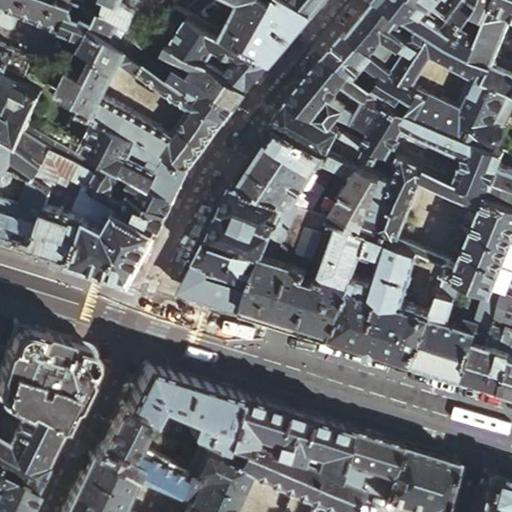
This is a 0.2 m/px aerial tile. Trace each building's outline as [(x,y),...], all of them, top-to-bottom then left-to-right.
[(24,0),(0,0),(0,28),(5,31),(7,31),(8,31),(9,30),(11,28),(12,26),(12,25),(16,14),(52,34),(49,40),(71,52),(74,46),(78,48),(80,44),(70,39),(74,30),(59,20),(24,0)] [(24,0),(59,20),(69,0),(77,0),(81,2),(82,0),(24,0)] [(82,0),(81,2),(85,4),(93,9),(97,12),(103,0),(82,0)] [(226,0),(209,30),(270,58),(290,32),(308,8),(310,6),(297,0),(226,0)] [(398,25),(406,9),(386,0),(371,0),(365,9),(348,30),(416,71),(405,92),(409,94),(493,141),(511,104),(511,86),(508,84),(480,70),(488,54),(482,51),(484,47),(471,41),(421,17),(413,33),(398,25)] [(386,0),(406,9),(421,17),(471,41),(479,22),(441,0),(386,0)] [(441,0),(479,22),(487,6),(478,0),(441,0)] [(511,0),(489,0),(487,6),(479,22),(471,41),(484,47),(482,51),(488,54),(495,41),(510,9),(511,9),(511,0)] [(80,44),(85,32),(93,17),(90,15),(93,9),(85,4),(74,30),(70,39),(80,44)] [(148,26),(249,85),(257,74),(270,58),(209,30),(177,14),(171,25),(153,16),(148,26)] [(93,17),(85,32),(116,49),(123,34),(93,17)] [(174,63),(238,100),(243,93),(249,85),(148,26),(138,43),(159,54),(174,63)] [(327,51),(399,89),(405,92),(416,71),(348,30),(345,29),(339,37),(327,51)] [(59,87),(68,92),(82,99),(79,106),(100,117),(191,164),(196,158),(228,113),(197,96),(186,90),(166,78),(151,69),(116,49),(85,32),(80,44),(78,48),(77,49),(94,57),(91,63),(84,79),(67,70),(59,87)] [(0,36),(0,58),(26,71),(34,54),(0,36)] [(338,113),(346,117),(350,109),(356,98),(339,89),(345,76),(373,91),(367,103),(362,113),(381,123),(399,89),(327,51),(311,69),(296,87),(328,107),(338,113)] [(511,60),(510,65),(488,54),(480,70),(508,84),(511,75),(511,60)] [(75,55),(67,70),(84,79),(91,63),(75,55)] [(197,96),(228,113),(233,106),(238,100),(174,63),(166,78),(186,90),(190,83),(201,90),(197,96)] [(0,65),(0,134),(16,144),(26,123),(42,87),(0,65)] [(345,76),(339,89),(356,98),(367,103),(373,91),(345,76)] [(68,92),(59,87),(56,94),(65,99),(68,92)] [(328,107),(296,87),(293,92),(292,93),(289,96),(323,117),(332,122),(341,126),(346,117),(338,113),(328,107)] [(450,173),(511,199),(511,164),(498,158),(503,146),(493,141),(409,94),(405,92),(399,89),(381,123),(377,131),(367,127),(362,136),(358,145),(377,156),(384,143),(399,114),(463,144),(450,173)] [(332,122),(323,117),(289,96),(278,109),(271,119),(275,121),(323,144),(325,145),(332,130),(358,145),(362,136),(341,126),(332,122)] [(367,103),(356,98),(350,109),(362,113),(367,103)] [(191,164),(100,117),(87,144),(106,154),(178,191),(181,184),(191,164)] [(260,145),(237,181),(281,195),(310,204),(338,154),(325,145),(323,144),(275,121),(260,145)] [(85,212),(74,254),(108,265),(133,272),(152,234),(158,231),(161,225),(87,187),(95,169),(91,168),(85,165),(87,159),(26,123),(16,144),(40,159),(47,145),(73,158),(74,157),(79,159),(72,175),(85,182),(82,188),(80,188),(75,199),(82,203),(80,210),(85,212)] [(0,163),(31,179),(40,159),(16,144),(0,134),(0,163)] [(443,257),(440,266),(446,269),(454,272),(468,277),(477,281),(489,286),(511,227),(511,199),(450,173),(384,143),(377,156),(391,164),(386,174),(377,170),(378,168),(359,161),(351,162),(350,163),(335,191),(336,194),(338,196),(331,211),(366,222),(396,232),(419,175),(479,201),(457,258),(444,253),(443,257)] [(44,245),(74,254),(85,212),(80,210),(82,203),(75,199),(80,188),(82,188),(85,182),(72,175),(79,159),(74,157),(73,158),(47,145),(40,159),(31,179),(50,190),(33,241),(44,245)] [(174,198),(178,191),(106,154),(98,171),(169,208),(174,198)] [(94,162),(87,159),(85,165),(91,168),(94,162)] [(0,231),(9,234),(33,241),(50,190),(31,179),(0,163),(0,231)] [(87,187),(161,225),(165,216),(169,208),(98,171),(95,169),(87,187)] [(224,201),(209,233),(259,250),(265,231),(269,233),(281,195),(237,181),(233,180),(231,186),(224,201)] [(259,250),(241,306),(291,322),(331,334),(350,273),(356,255),(366,222),(331,211),(310,204),(281,195),(269,233),(265,231),(259,250)] [(350,273),(331,334),(374,347),(412,359),(426,312),(428,306),(399,297),(411,257),(440,266),(443,257),(394,237),(396,232),(366,222),(356,255),(373,261),(369,278),(350,273)] [(511,227),(489,286),(502,291),(511,295),(511,227)] [(259,250),(209,233),(198,253),(183,281),(186,289),(213,298),(241,306),(259,250)] [(426,312),(412,359),(443,369),(461,374),(489,286),(477,281),(466,317),(464,324),(447,319),(431,314),(438,291),(441,287),(446,269),(440,266),(428,306),(426,312)] [(468,277),(454,272),(450,281),(465,286),(468,277)] [(489,286),(461,374),(480,380),(499,386),(511,343),(511,326),(492,318),(502,291),(489,286)] [(511,326),(511,343),(499,386),(511,390),(511,295),(502,291),(492,318),(511,326)] [(464,324),(466,317),(449,311),(447,319),(464,324)] [(25,406),(57,423),(92,355),(84,340),(51,330),(12,318),(0,358),(0,393),(1,394),(25,406)] [(223,433),(237,388),(193,375),(143,360),(125,396),(123,401),(148,413),(151,408),(155,400),(188,410),(186,420),(185,422),(186,424),(186,425),(186,426),(188,428),(189,429),(209,434),(208,438),(217,441),(215,446),(232,453),(237,438),(223,433)] [(327,470),(343,421),(299,408),(237,388),(223,433),(237,438),(285,455),(290,440),(306,445),(301,461),(327,470)] [(148,413),(123,401),(120,400),(106,428),(102,436),(131,449),(132,447),(148,413)] [(0,420),(0,438),(44,466),(53,448),(56,442),(50,438),(57,423),(25,406),(16,421),(4,414),(0,420)] [(377,497),(378,494),(396,437),(372,430),(343,421),(327,470),(352,479),(349,489),(377,497)] [(94,453),(93,454),(122,467),(131,449),(102,436),(99,443),(94,453)] [(396,437),(378,494),(396,499),(421,506),(431,509),(439,511),(454,455),(425,447),(396,437)] [(0,470),(33,490),(41,474),(44,466),(0,438),(0,470)] [(336,511),(341,511),(349,489),(352,479),(327,470),(301,461),(285,455),(237,438),(232,453),(215,446),(198,440),(187,464),(184,470),(175,491),(188,497),(182,511),(136,511),(118,504),(114,511),(109,511),(106,511),(105,511),(228,511),(238,480),(332,510),(336,511)] [(131,449),(122,467),(134,472),(175,491),(184,470),(171,464),(132,447),(131,449)] [(88,451),(78,473),(123,493),(134,472),(122,467),(93,454),(88,451)] [(171,464),(184,470),(187,464),(173,459),(171,464)] [(511,511),(511,473),(490,466),(475,511),(511,511)] [(0,511),(22,511),(26,506),(33,490),(0,470),(0,511)] [(69,493),(62,507),(72,511),(105,511),(106,511),(109,511),(114,511),(118,504),(123,493),(78,473),(74,482),(69,493)] [(391,511),(392,511),(393,509),(396,499),(378,494),(377,497),(349,489),(341,511),(391,511)]
